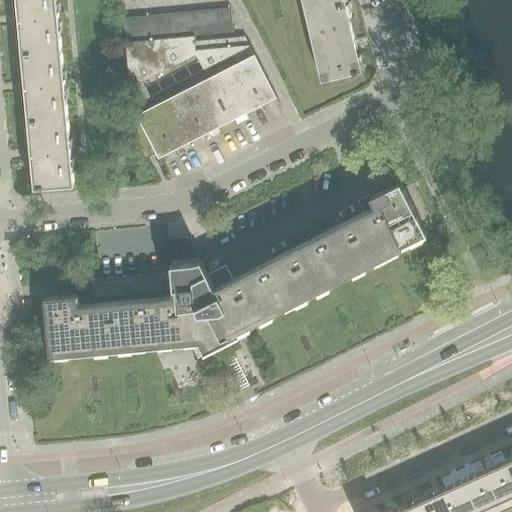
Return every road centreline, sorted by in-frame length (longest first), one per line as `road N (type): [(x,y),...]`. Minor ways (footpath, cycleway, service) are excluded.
road 1 (residential): [(387,0),(402,80),(392,104),(181,212),(0,226)]
road 2 (secondary): [(284,442),(481,345)]
road 3 (residential): [(315,509),(511,419)]
road 4 (secondary): [(160,484),(5,491)]
road 5 (secondary): [(160,484),(284,442)]
road 6 (secondary): [(39,511),(105,504),(160,484)]
